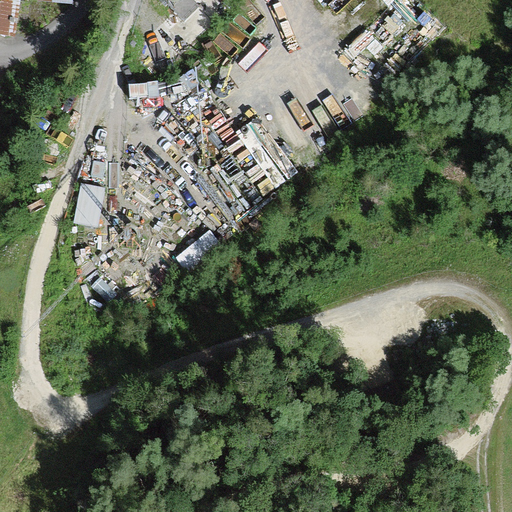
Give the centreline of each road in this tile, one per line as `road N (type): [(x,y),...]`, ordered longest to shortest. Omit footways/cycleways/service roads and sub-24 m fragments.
road 1 (track): [(129,0),(44,235),(27,335),(37,390),(54,405),(84,412),(421,287),(453,286),(483,298),(509,324),(511,356)]
road 2 (track): [(511,367),(485,418),(447,449),(401,470),(264,476),(208,511)]
